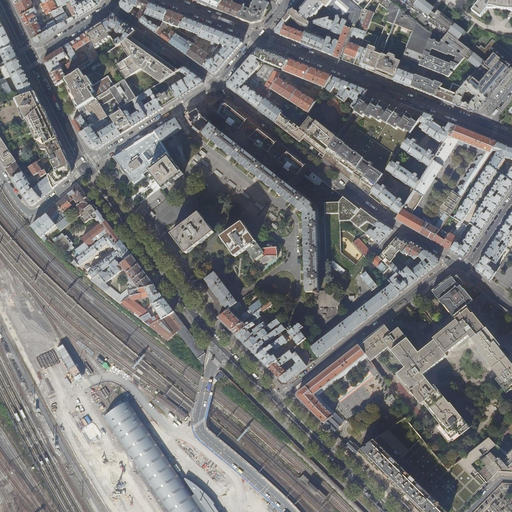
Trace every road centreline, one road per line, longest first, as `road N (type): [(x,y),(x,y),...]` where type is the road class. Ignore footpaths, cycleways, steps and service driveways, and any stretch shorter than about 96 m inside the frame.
road 1 (secondary): [(86,168),(202,325),(276,399)]
road 2 (residential): [(511,137),(257,36)]
road 3 (residential): [(276,399),(450,261),(461,267)]
road 4 (secondary): [(276,399),(390,511)]
road 5 (residential): [(215,84),(86,168)]
road 6 (residential): [(110,6),(215,84)]
road 7 (secondary): [(29,57),(86,168)]
road 8 (residential): [(86,168),(32,214),(0,174)]
